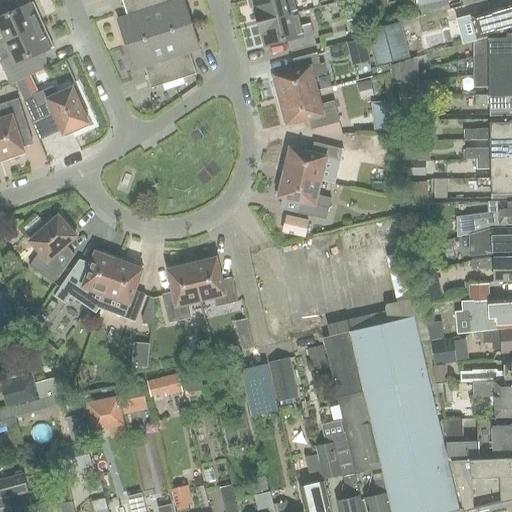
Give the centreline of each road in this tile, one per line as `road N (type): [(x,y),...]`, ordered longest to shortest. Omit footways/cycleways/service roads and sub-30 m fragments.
road 1 (residential): [(84,175),(123,219),(161,230),(234,209),(253,188),(258,160),(236,75)]
road 2 (residential): [(62,0),(135,142)]
road 3 (residential): [(135,142),(236,75)]
